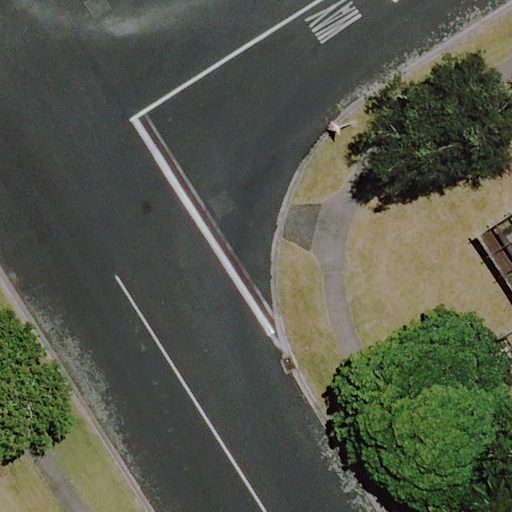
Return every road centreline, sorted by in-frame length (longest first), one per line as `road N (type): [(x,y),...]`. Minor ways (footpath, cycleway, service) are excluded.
road 1 (residential): [(271,511),(47,169)]
road 2 (residential): [(47,169),(316,0)]
